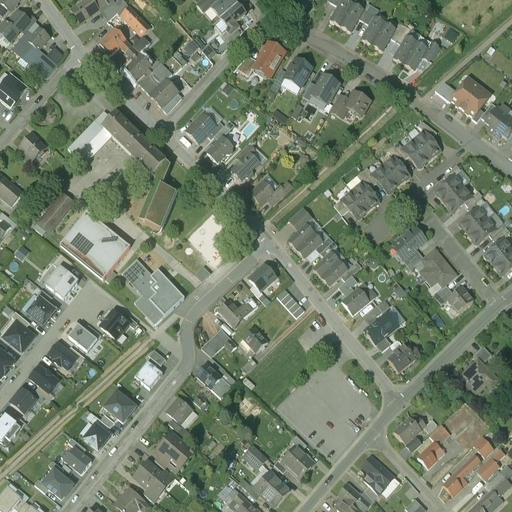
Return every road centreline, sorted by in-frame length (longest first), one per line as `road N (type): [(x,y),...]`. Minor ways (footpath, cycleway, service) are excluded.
road 1 (residential): [(72,511),(181,375),(196,312),(272,243)]
road 2 (residential): [(271,10),(473,142)]
road 3 (residential): [(272,243),(399,403)]
road 4 (residential): [(157,130),(271,10)]
road 5 (residential): [(157,130),(272,243)]
road 6 (residential): [(93,286),(0,402)]
road 7 (residential): [(497,303),(399,403)]
road 8 (residential): [(473,142),(377,226)]
road 9 (residential): [(78,52),(0,147)]
